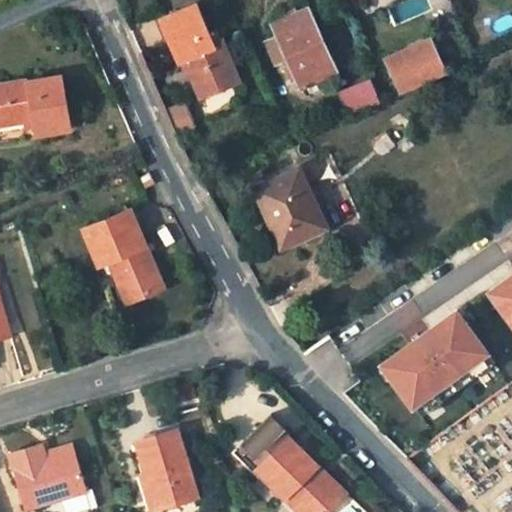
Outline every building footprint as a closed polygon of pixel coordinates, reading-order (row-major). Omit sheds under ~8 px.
[(195,6),(161,20),(179,63),(184,60),(200,97),(238,81),(221,40),(211,44),(195,6)] [(334,72),(307,11),(274,26),(279,39),(289,60),(301,86),(334,72)] [(279,39),(268,45),(277,64),(289,60),(279,39)] [(428,39),(385,59),(400,94),(444,74),(428,39)] [(69,130),(61,75),(0,84),(0,124),(34,119),(35,127),(37,136),(69,130)] [(370,83),(338,97),(349,121),(381,107),(370,83)] [(23,128),(35,127),(34,119),(22,121),(23,128)] [(387,137),(375,146),(382,155),(395,146),(387,137)] [(298,170),(255,190),(281,248),(315,231),(300,196),(308,192),(298,170)] [(147,173),(136,179),(142,190),(153,184),(147,173)] [(324,227),(308,192),(300,196),(315,231),(324,227)] [(130,210),(85,229),(100,264),(110,261),(120,283),(129,279),(137,298),(163,287),(149,254),(143,256),(140,247),(145,246),(130,210)] [(149,254),(145,246),(140,247),(143,256),(149,254)] [(511,278),(491,294),(511,322),(511,278)] [(128,303),(137,298),(129,279),(120,283),(128,303)] [(0,340),(11,338),(0,299),(0,340)] [(414,345),(383,367),(421,419),(494,366),(455,314),(425,337),(435,350),(442,345),(447,351),(421,370),(416,364),(424,359),(414,345)] [(245,454),(258,468),(291,437),(284,430),(288,426),(274,412),(244,442),(250,449),(245,454)] [(295,433),(288,426),(284,430),(291,437),(295,433)] [(196,495),(177,429),(137,442),(142,458),(147,473),(153,472),(164,505),(196,495)] [(258,468),(286,496),(290,491),(311,511),(325,511),(345,492),(291,437),(258,468)] [(44,452),(46,460),(71,452),(73,451),(71,444),(44,452)] [(42,445),(8,455),(25,509),(86,491),(73,451),(71,452),(46,460),(44,452),(42,445)] [(137,460),(142,475),(147,473),(142,458),(137,460)] [(151,508),(164,505),(153,472),(147,473),(142,475),(151,508)] [(301,511),(311,511),(290,491),(286,496),(301,511)]
